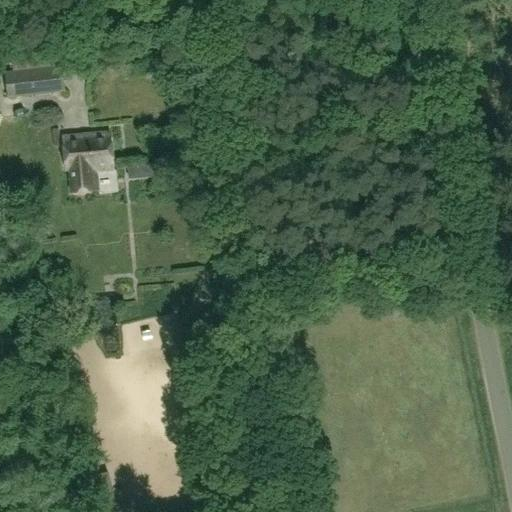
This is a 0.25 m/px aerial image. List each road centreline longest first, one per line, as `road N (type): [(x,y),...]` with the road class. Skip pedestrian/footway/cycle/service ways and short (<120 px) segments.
road 1 (unclassified): [(511,470),(420,0)]
road 2 (track): [(229,0),(0,27)]
